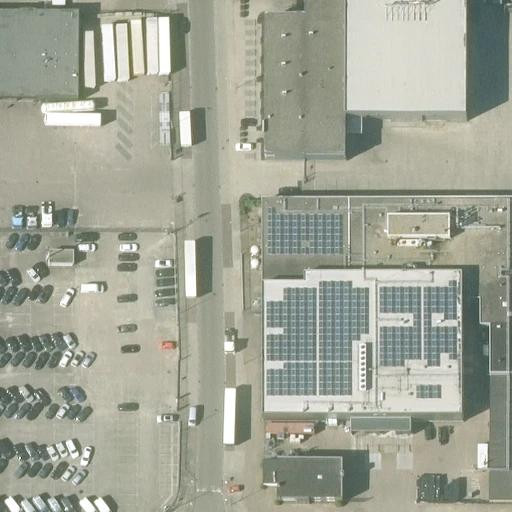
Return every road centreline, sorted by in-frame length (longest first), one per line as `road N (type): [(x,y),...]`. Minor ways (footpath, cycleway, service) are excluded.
road 1 (unknown): [(206,188),(139,188),(130,63),(135,38),(151,27),(202,26)]
road 2 (unclassified): [(208,511),(207,230)]
road 3 (residential): [(207,230),(201,0)]
